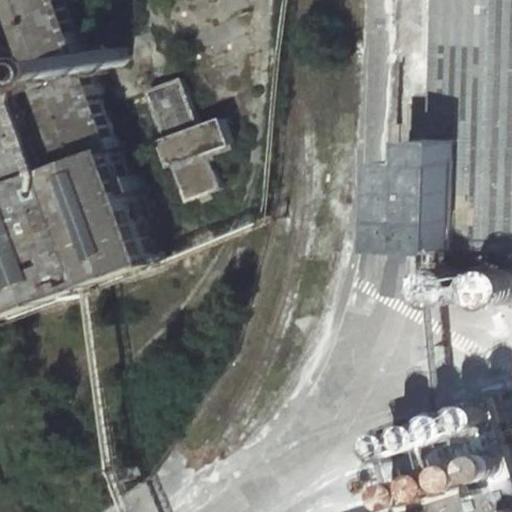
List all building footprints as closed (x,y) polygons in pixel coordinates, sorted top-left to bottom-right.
[(0,0),(0,283),(12,315),(160,257),(67,0),(0,0)] [(511,0),(460,0),(455,128),(482,130),(482,147),(455,146),(454,165),(420,163),(416,250),(469,253),(468,271),(511,273),(511,0)] [(228,180),(216,147),(245,136),(236,111),(207,121),(190,74),(155,86),(194,193),(228,180)] [(455,146),(482,147),(482,130),(455,128),(455,146)] [(463,301),(466,307),(469,309),(471,311),(477,313),(484,314),(493,310),(498,306),(501,300),(502,293),(502,290),(500,284),(496,278),(491,275),(484,273),(481,273),(475,274),(469,277),(466,279),(463,285),(461,291),(461,295),(463,301)] [(426,509),(417,511),(511,511),(511,395),(402,430),(426,509)]
